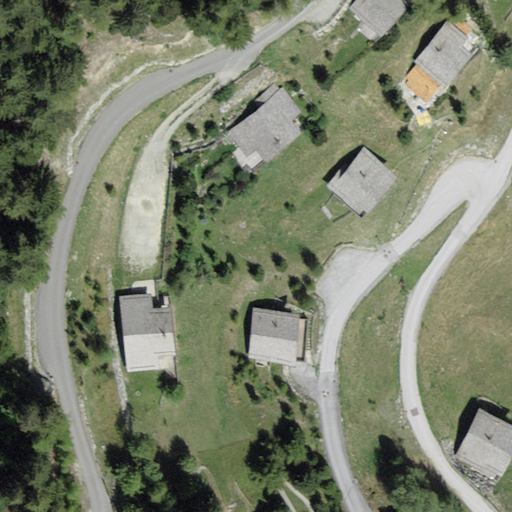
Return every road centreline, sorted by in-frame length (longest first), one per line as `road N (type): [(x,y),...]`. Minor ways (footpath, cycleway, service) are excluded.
road 1 (residential): [(311,0),(263,37),(132,99),(93,149),(61,237),(54,294),(63,379),(100,511)]
road 2 (residential): [(485,511),(425,436),(407,358),(422,290),(511,144)]
